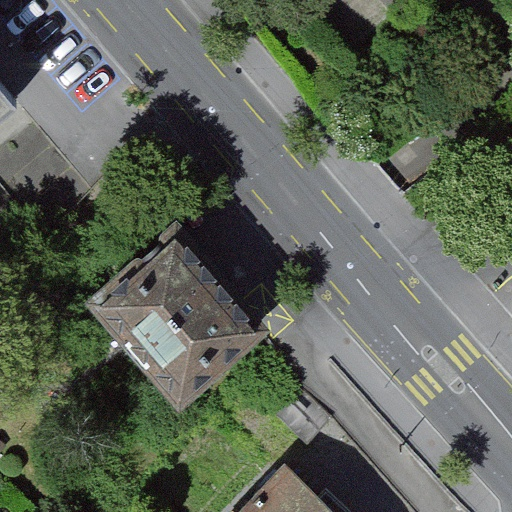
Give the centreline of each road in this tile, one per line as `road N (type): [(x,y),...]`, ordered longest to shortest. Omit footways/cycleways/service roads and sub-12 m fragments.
road 1 (tertiary): [(382,289),(134,0)]
road 2 (tertiary): [(511,438),(382,289)]
road 3 (residential): [(382,289),(511,254)]
